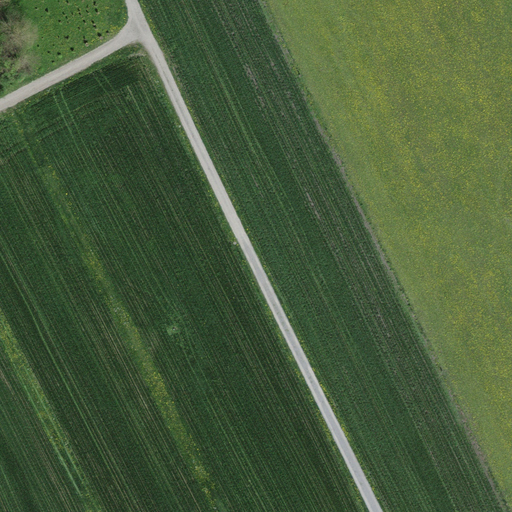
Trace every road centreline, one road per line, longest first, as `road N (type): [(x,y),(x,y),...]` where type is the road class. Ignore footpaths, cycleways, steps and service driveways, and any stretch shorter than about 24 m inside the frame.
road 1 (track): [(372,511),(127,0)]
road 2 (track): [(142,30),(0,103)]
